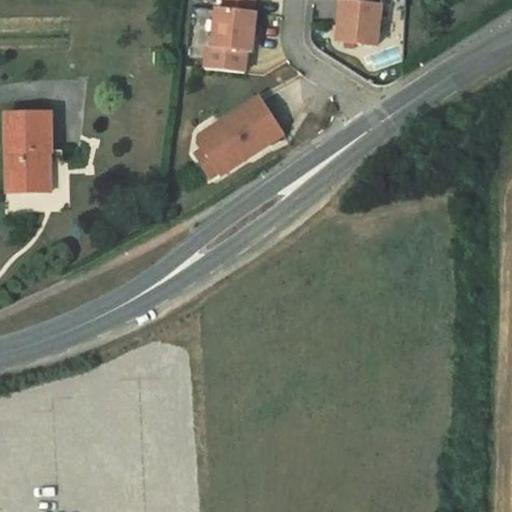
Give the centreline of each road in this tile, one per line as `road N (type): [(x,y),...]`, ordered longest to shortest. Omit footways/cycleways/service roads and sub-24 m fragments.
road 1 (tertiary): [(385,120),(178,270),(77,328),(0,353)]
road 2 (residential): [(385,120),(312,68),(297,43),(300,0)]
road 3 (tertiary): [(511,38),(385,120)]
